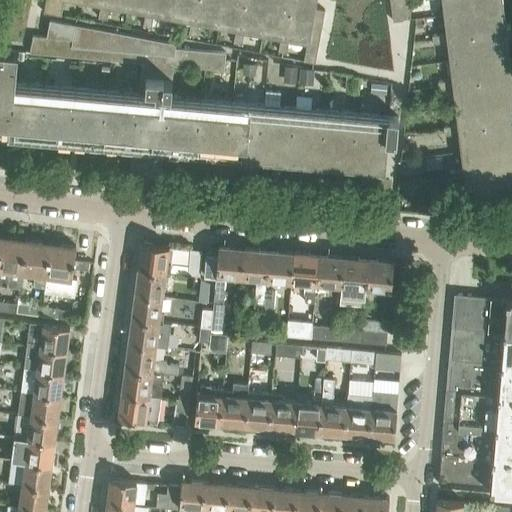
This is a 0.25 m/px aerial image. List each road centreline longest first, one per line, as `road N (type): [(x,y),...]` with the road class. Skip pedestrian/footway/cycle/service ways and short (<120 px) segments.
road 1 (residential): [(105,211),(434,240)]
road 2 (unclassified): [(410,470),(81,442)]
road 3 (unclassified): [(81,442),(105,211)]
road 4 (unclassified): [(410,470),(434,240)]
